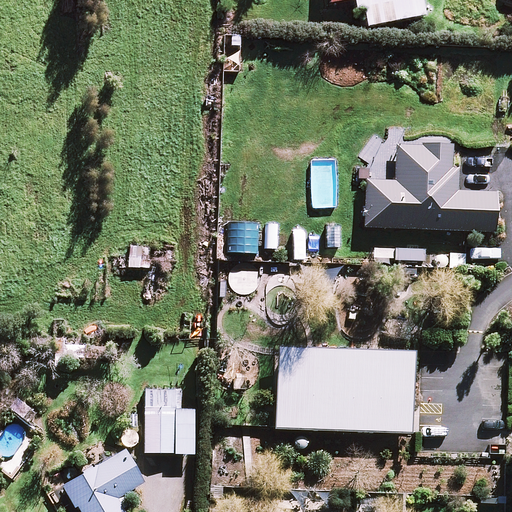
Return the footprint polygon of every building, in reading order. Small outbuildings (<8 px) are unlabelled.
[(327,0),(328,1),(332,0),(352,0),(354,6),(361,5),(364,24),(422,13),(419,0),(327,0)] [(362,226),(493,231),(494,191),(455,189),(456,167),(449,166),(450,144),(393,142),(391,179),(364,178),(362,226)] [(433,252),(432,266),(463,267),(463,254),(433,252)] [(273,426),(408,430),(410,348),(275,344),(273,426)] [(191,408),(143,407),(142,451),(190,451),(191,408)] [(122,511),(119,506),(125,503),(119,491),(139,479),(121,447),(59,482),(72,505),(75,503),(79,511),(122,511)]
